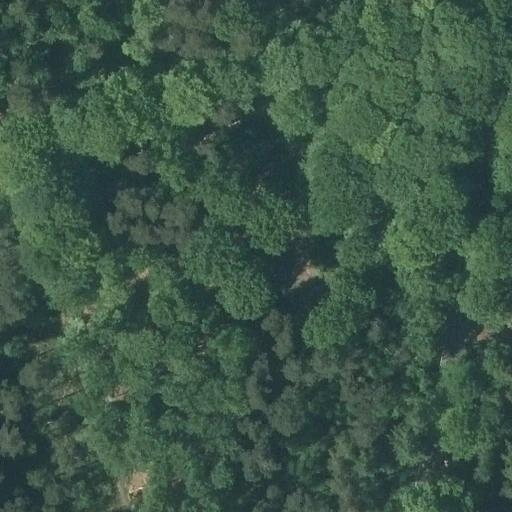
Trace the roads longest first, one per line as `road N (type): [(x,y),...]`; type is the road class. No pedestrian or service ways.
road 1 (tertiary): [(421,511),(511,85)]
road 2 (unknown): [(0,394),(88,228),(127,200),(266,245)]
road 3 (unknown): [(266,245),(288,160),(275,80),(246,0)]
road 4 (track): [(411,59),(198,92)]
